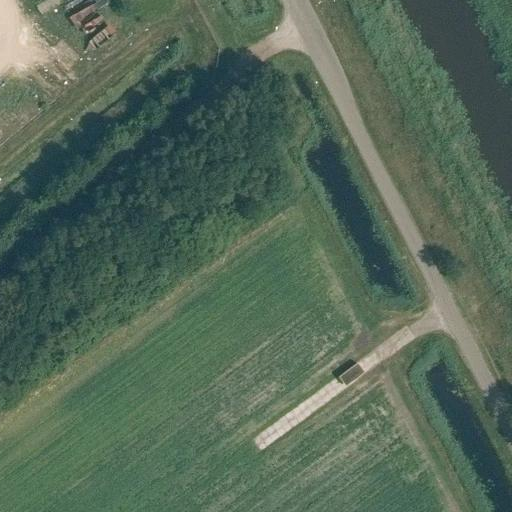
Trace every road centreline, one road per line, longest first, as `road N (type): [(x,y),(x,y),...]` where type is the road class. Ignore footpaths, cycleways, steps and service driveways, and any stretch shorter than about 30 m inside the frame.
road 1 (unclassified): [(511,433),(290,0)]
road 2 (track): [(0,274),(302,22)]
